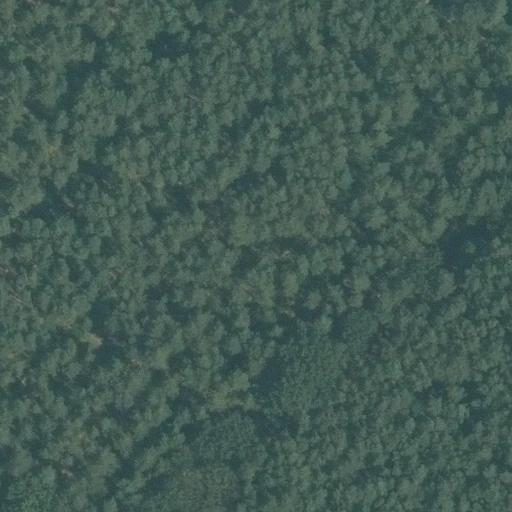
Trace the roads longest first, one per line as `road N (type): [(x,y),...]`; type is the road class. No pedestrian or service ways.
road 1 (track): [(173,511),(511,159)]
road 2 (track): [(511,72),(413,0)]
